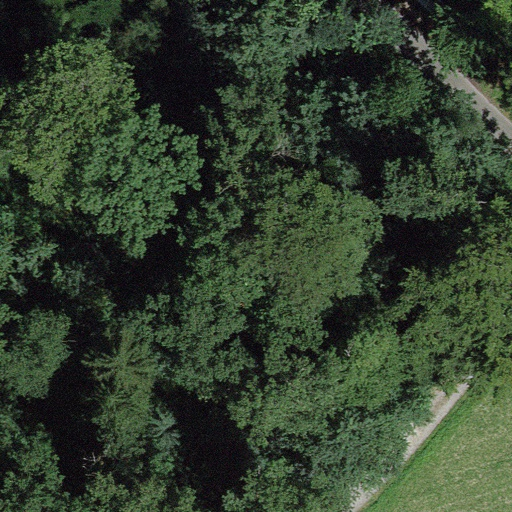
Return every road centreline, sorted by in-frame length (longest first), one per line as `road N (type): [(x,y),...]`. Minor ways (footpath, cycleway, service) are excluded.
road 1 (track): [(511,319),(338,511)]
road 2 (track): [(365,0),(511,148)]
